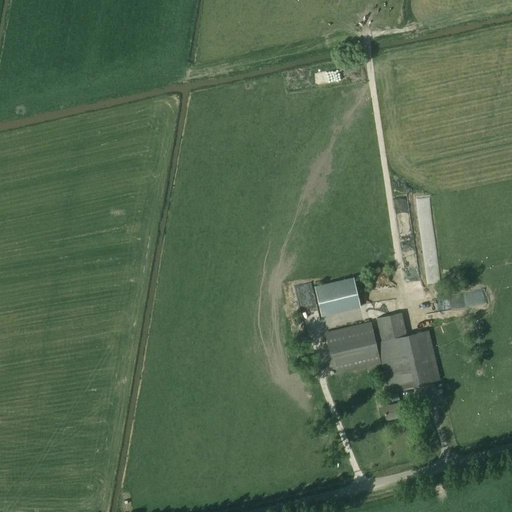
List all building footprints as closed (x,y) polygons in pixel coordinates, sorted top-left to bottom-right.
[(426,279),(440,277),(431,198),(417,199),(425,269),(426,279)] [(395,199),(396,213),(408,213),(408,199),(395,199)] [(361,307),(353,277),(314,286),(321,316),(361,307)] [(389,391),(392,403),(383,406),(386,419),(403,415),(400,402),(397,390),(440,380),(429,330),(407,335),(402,312),(376,318),(381,341),(377,342),(388,392),(389,391)] [(325,332),(335,375),(381,364),(371,321),(325,332)]
